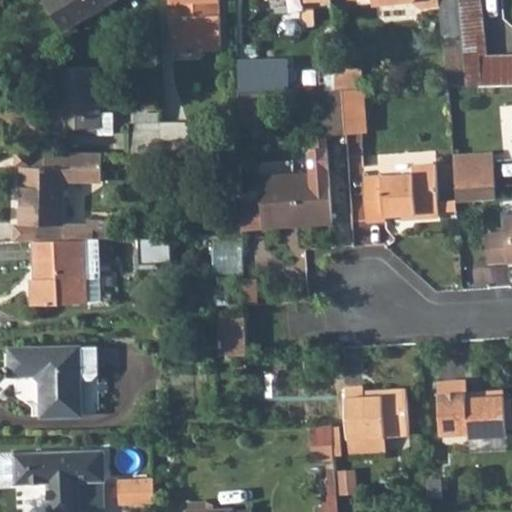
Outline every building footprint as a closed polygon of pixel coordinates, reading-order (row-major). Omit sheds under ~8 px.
[(50,0),(43,5),(66,36),(120,0),(50,0)] [(172,0),(174,45),(201,44),(201,51),(224,50),(222,17),(215,18),(215,5),(222,5),(221,0),(172,0)] [(457,0),(439,0),(440,5),(444,47),(462,46),(457,0)] [(201,44),(174,45),(174,52),(201,51),(201,44)] [(462,46),(444,47),(447,85),(449,87),(471,87),(471,80),(465,80),(462,46)] [(511,55),(479,57),(480,86),(511,85),(511,55)] [(102,71),(59,71),(59,131),(83,132),(82,139),(116,139),(117,117),(102,116),(102,71)] [(334,73),(335,93),(342,93),(362,91),(361,72),(334,73)] [(260,74),(240,75),(241,102),(261,100),(260,74)] [(362,91),(342,93),(344,139),(364,138),(362,91)] [(335,93),(321,94),(324,140),(344,139),(342,93),(335,93)] [(261,100),(241,102),(242,146),(262,145),(261,100)] [(131,128),(130,157),(159,157),(160,129),(131,128)] [(164,128),(163,158),(206,159),(206,128),(164,128)] [(491,152),(451,154),(452,161),(492,159),(491,152)] [(49,228),(49,243),(88,242),(88,228),(68,228),(69,184),(88,185),(100,185),(101,176),(107,176),(108,156),(50,154),(22,153),(21,169),(26,169),(25,228),(49,228)] [(492,159),(452,161),(453,187),(455,186),(482,185),(493,184),(492,159)] [(410,176),(361,178),(363,221),(383,220),(383,214),(436,212),(433,170),(410,171),(410,176)] [(277,182),(277,175),(259,177),(261,212),(243,213),(244,229),(280,227),(280,220),(312,219),(312,225),(330,224),(328,173),(309,174),(309,181),(277,182)] [(309,174),(277,175),(277,182),(309,181),(309,174)] [(455,186),(453,187),(454,200),(459,200),(482,198),(482,185),(455,186)] [(505,232),(485,233),(487,262),(511,260),(511,214),(504,215),(505,232)] [(49,243),(37,244),(38,307),(92,305),(91,242),(88,242),(49,243)] [(221,351),(249,352),(251,317),(222,316),(221,351)] [(83,415),(83,349),(14,349),(14,375),(38,375),(44,380),(44,416),(83,415)] [(465,430),(465,435),(503,433),(501,388),(463,390),(463,379),(435,380),(438,432),(465,430)] [(347,386),(350,437),(384,435),(409,434),(406,387),(381,389),(381,395),(365,396),(364,385),(347,386)] [(314,423),(314,459),(344,459),(344,423),(314,423)] [(503,433),(465,435),(465,453),(504,451),(504,434),(503,433)] [(384,435),(350,437),(351,452),(385,450),(384,435)] [(103,481),(102,451),(0,453),(0,483),(46,483),(46,511),(77,511),(78,511),(77,482),(103,481)] [(103,481),(77,482),(78,511),(104,510),(103,481)] [(153,508),(154,481),(119,481),(119,509),(153,508)]
